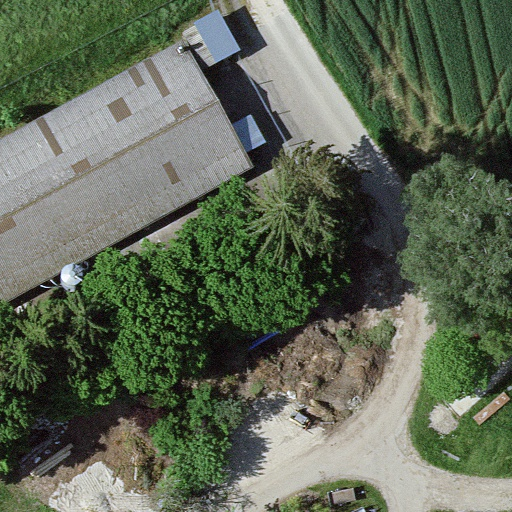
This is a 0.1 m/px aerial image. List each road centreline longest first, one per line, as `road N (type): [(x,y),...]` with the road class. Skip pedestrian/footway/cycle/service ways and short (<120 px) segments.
road 1 (unclassified): [(238,511),(360,440),(386,413),(414,351),(419,315),(417,270),(396,204),(274,15)]
road 2 (track): [(360,440),(407,478),(437,490),(511,495)]
